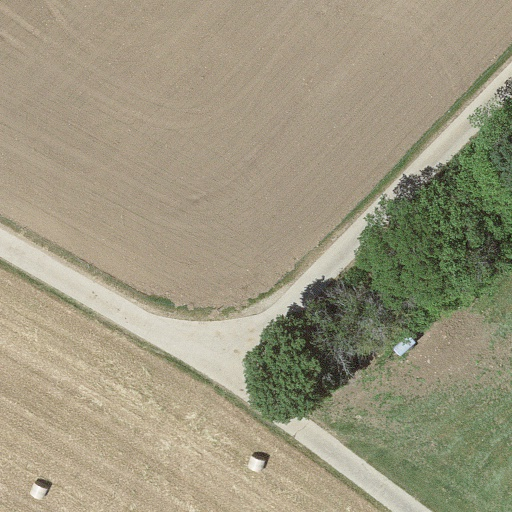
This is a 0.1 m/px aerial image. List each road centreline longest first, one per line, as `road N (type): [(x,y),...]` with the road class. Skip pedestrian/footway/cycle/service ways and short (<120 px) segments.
road 1 (track): [(0,240),(221,368),(411,511)]
road 2 (track): [(221,368),(511,73)]
